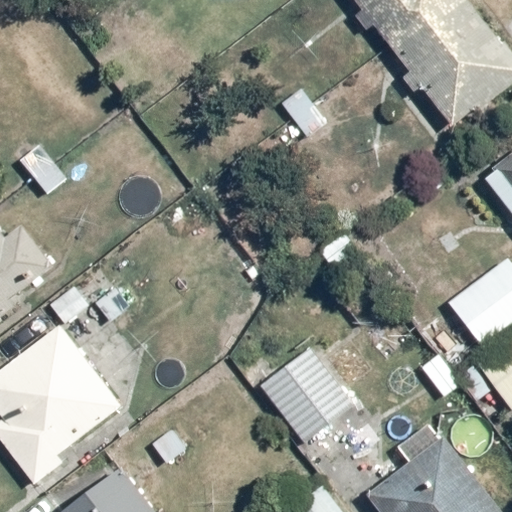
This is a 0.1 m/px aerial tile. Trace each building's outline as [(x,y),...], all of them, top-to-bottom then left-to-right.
[(511,60),(462,0),(352,0),(376,30),(368,36),(397,72),(400,69),(451,131),(511,81),(511,60)] [(69,177),(38,143),(16,163),(47,197),(69,177)] [(511,154),(481,180),(511,216),(511,154)] [(8,244),(0,234),(0,311),(53,268),(24,232),(8,244)] [(370,261),(350,233),(317,257),(337,285),(370,261)] [(511,322),(511,258),(507,252),(443,296),(477,346),(511,322)] [(134,303),(111,278),(86,301),(110,326),(134,303)] [(121,404),(54,328),(0,374),(0,419),(2,422),(0,423),(0,445),(32,482),(121,404)] [(511,412),(511,333),(474,362),(511,412)] [(353,405),(310,349),(261,387),(303,443),(353,405)] [(496,511),(440,436),(363,495),(375,511),(496,511)] [(154,511),(117,468),(65,511),(154,511)] [(341,511),(323,488),(303,503),(310,511),(341,511)]
